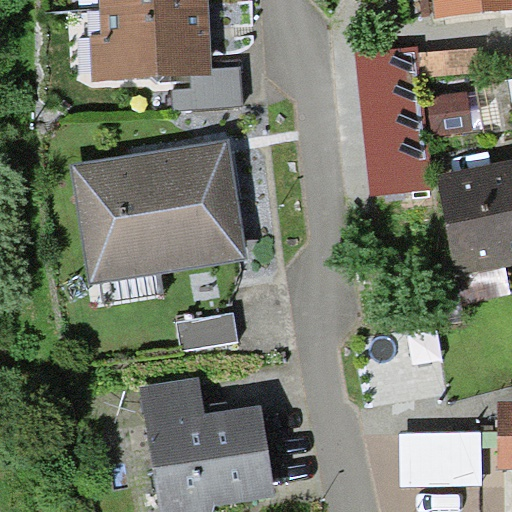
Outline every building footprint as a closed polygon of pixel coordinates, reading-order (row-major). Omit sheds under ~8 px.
[(210,0),(99,0),(101,39),(91,39),(93,85),(214,80),(210,0)] [(511,0),(437,0),(439,18),(511,14),(511,0)] [(417,50),(356,56),(370,199),(435,192),(429,139),(476,134),(471,90),(428,95),(426,81),(482,76),(480,50),(418,57),(417,50)] [(511,102),(509,84),(474,90),(483,137),(511,131),(511,102)] [(231,144),(72,167),(90,289),(249,265),(231,144)] [(511,164),(438,180),(456,279),(511,268),(511,164)] [(235,314),(178,324),(182,353),(240,344),(235,314)] [(143,392),(161,511),(214,511),(216,508),(275,499),(261,413),(205,421),(199,383),(143,392)] [(511,511),(511,404),(498,405),(499,474),(511,473),(511,511)] [(483,435),(400,437),(402,491),(485,488),(483,435)]
